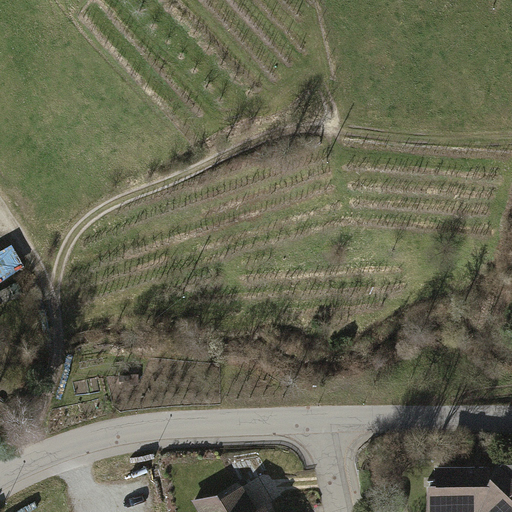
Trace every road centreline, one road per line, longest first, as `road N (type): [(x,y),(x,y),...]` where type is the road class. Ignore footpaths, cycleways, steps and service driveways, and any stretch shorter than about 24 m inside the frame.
road 1 (track): [(53,300),(65,247),(106,207),(275,133),(328,129)]
road 2 (tertiary): [(0,475),(120,432),(322,420)]
road 3 (track): [(24,462),(51,387),(56,316),(47,284),(0,202)]
road 4 (tertiary): [(322,420),(511,416)]
